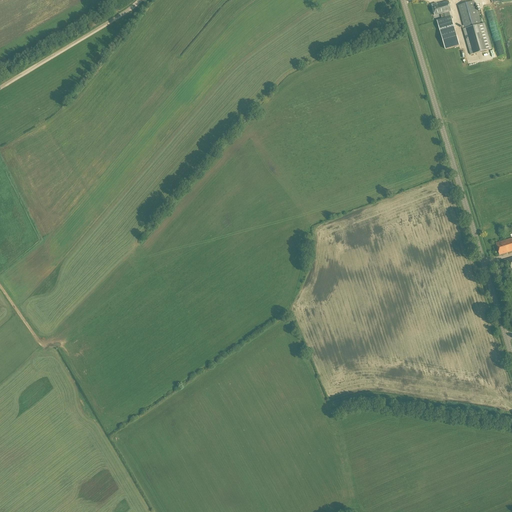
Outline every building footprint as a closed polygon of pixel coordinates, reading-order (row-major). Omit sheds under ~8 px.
[(432,6),(435,16),(441,15),(442,19),(438,20),(441,31),(454,28),(451,16),(445,18),(444,14),(451,11),(448,1),(437,4),(437,3),(432,4),(432,6)] [(480,24),(474,1),(458,6),(464,29),(463,29),(470,55),(492,49),(484,23),(480,24)] [(496,7),(486,11),(488,14),(492,12),(493,16),(498,13),(496,7)] [(491,25),(493,41),(497,40),(498,43),(495,44),(497,54),(504,53),(503,44),(501,45),(498,24),(491,25)] [(440,32),(441,33),(445,49),(459,45),(454,30),(454,28),(440,32)] [(499,255),(511,251),(511,238),(496,243),(499,255)] [(511,268),(511,257),(503,260),(504,264),(509,263),(511,269),(511,268)]
